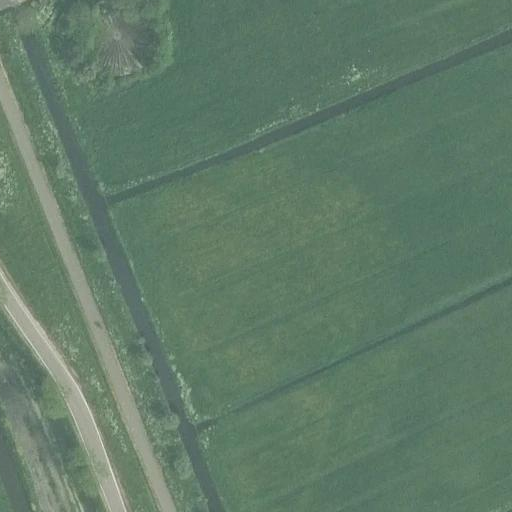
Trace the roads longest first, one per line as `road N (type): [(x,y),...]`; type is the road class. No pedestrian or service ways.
road 1 (unknown): [(0,123),(153,511)]
road 2 (unclassified): [(117,511),(68,389),(0,287)]
